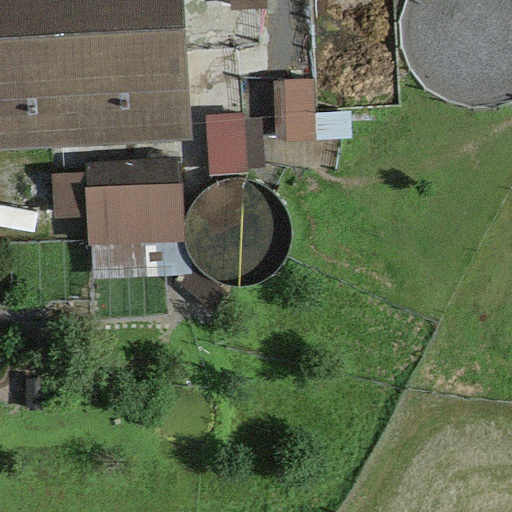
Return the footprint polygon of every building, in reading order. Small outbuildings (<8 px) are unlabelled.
[(0,0),(0,143),(190,137),(185,0),(0,0)] [(234,0),(235,12),(265,10),(264,0),(234,0)] [(313,78),(276,80),(280,137),(317,135),(313,78)] [(244,111),(205,113),(208,169),(247,167),(244,111)] [(175,158),(86,161),(87,168),(53,169),(54,211),(89,210),(89,235),(177,233),(175,158)] [(190,215),(196,269),(252,263),(246,209),(190,215)]
